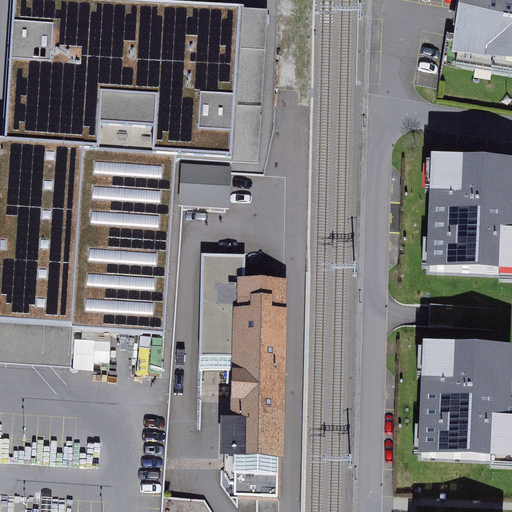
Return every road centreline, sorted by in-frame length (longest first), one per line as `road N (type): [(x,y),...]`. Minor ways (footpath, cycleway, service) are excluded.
road 1 (unknown): [(260,511),(201,443),(191,402),(201,217),(212,200),(229,195),(298,228)]
road 2 (track): [(367,511),(380,105)]
road 3 (track): [(298,228),(291,511)]
road 4 (residential): [(511,129),(380,105)]
